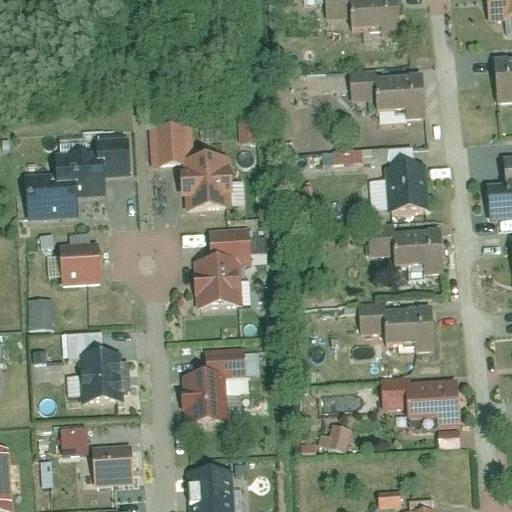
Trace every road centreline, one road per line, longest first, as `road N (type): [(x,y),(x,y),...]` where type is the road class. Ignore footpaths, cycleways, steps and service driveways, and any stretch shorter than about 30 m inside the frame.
road 1 (residential): [(437,0),(493,511)]
road 2 (residential): [(153,511),(140,240)]
